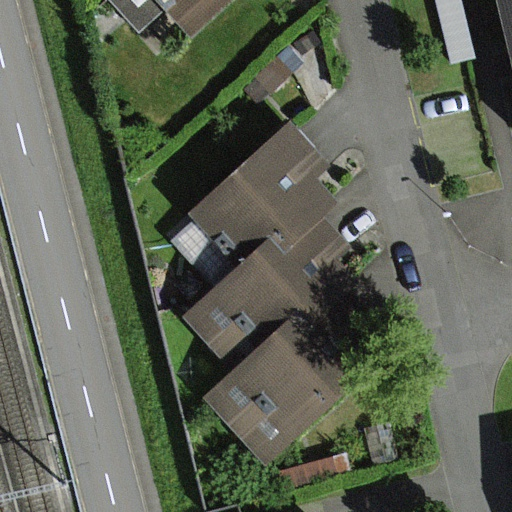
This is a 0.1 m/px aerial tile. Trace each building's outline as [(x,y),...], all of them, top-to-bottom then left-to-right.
[(112,0),(155,47),(206,0),(112,0)] [(511,0),(502,0),(511,39),(511,0)] [(168,234),(217,288),(290,221),(321,193),(306,177),(271,139),(168,234)] [(186,316),(236,370),(311,302),(340,275),(324,258),(290,221),(217,288),(186,316)] [(208,396),(259,453),(363,358),(345,338),(311,302),(236,370),(208,396)]
